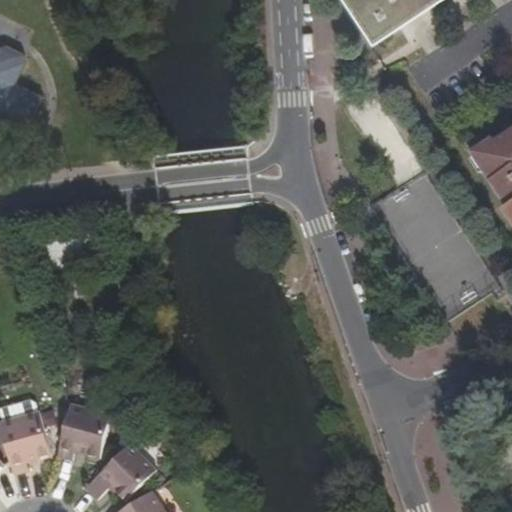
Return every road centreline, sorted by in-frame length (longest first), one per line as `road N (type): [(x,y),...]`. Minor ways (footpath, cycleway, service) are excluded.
road 1 (residential): [(299,170),(0,203)]
road 2 (residential): [(299,170),(384,412)]
road 3 (residential): [(285,0),(299,170)]
road 4 (residential): [(384,412),(511,368)]
